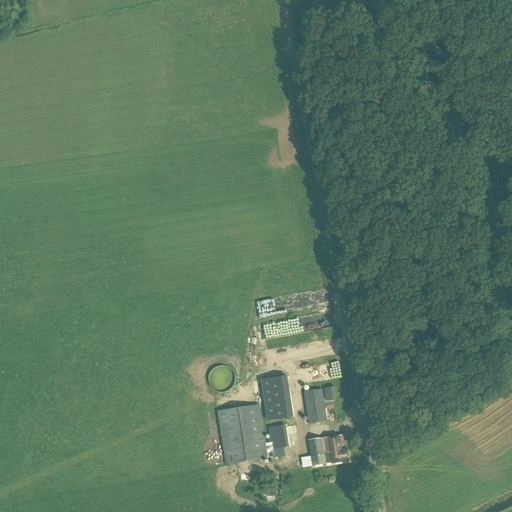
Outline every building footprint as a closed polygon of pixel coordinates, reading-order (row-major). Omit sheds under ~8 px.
[(283,273),(269,276),(271,282),(284,279),(283,273)] [(307,336),(339,335),(339,324),(307,326),(307,336)] [(299,327),(272,328),(273,341),(300,340),(299,327)] [(237,380),(237,378),(237,374),(236,371),(233,368),(231,366),(228,365),(225,364),(222,364),(219,364),(217,365),(214,367),(213,368),(210,373),(209,375),(209,378),(209,381),(211,384),(212,386),(214,388),(216,390),(219,391),(221,392),(224,392),(228,391),(230,390),(232,389),(234,387),(235,385),(236,382),(237,380)] [(286,376),(279,378),(261,380),(267,421),(292,417),(286,376)] [(322,390),(305,393),(309,424),(327,422),(322,390)] [(285,456),(284,447),(287,447),(283,425),(269,427),(271,443),(266,443),(260,405),(217,411),(226,465),(268,459),(285,456)] [(347,450),(346,450),(344,435),(309,440),(313,466),(327,465),(327,464),(349,461),(347,450)]
